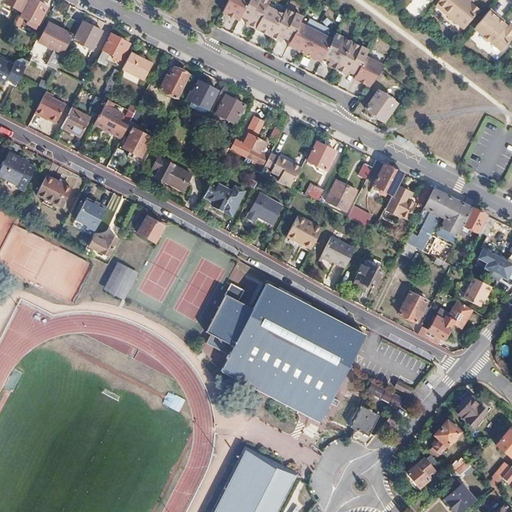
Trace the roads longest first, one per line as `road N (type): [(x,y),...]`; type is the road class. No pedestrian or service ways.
road 1 (residential): [(458,370),(0,124)]
road 2 (residential): [(338,125),(351,101),(217,36),(207,59)]
road 3 (residential): [(511,213),(338,125)]
road 4 (residential): [(338,125),(207,59)]
road 5 (residential): [(373,470),(458,370)]
road 6 (residential): [(207,59),(93,1)]
